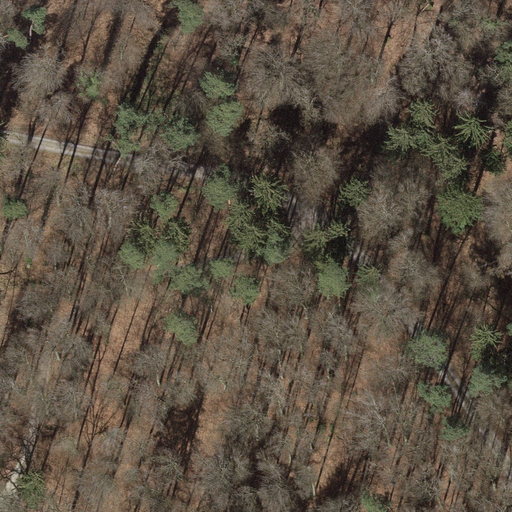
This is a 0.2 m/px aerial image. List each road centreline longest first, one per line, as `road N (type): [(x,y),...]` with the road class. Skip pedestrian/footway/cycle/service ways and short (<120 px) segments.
road 1 (track): [(0,135),(185,158),(328,225),(377,275),(511,466)]
road 2 (track): [(328,225),(99,291),(61,326),(3,511)]
